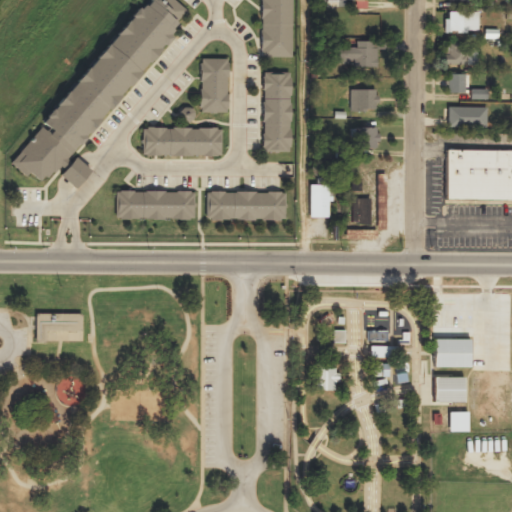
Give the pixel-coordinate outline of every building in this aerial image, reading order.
[(42,123),(40,127),(30,140),(27,142),(9,163),(25,176),(29,173),(39,181),(58,168),(58,167),(73,188),(75,189),(89,172),(70,157),(143,65),(150,60),(177,24),(169,17),(160,4),(164,0),(147,0),(146,2),(130,14),(42,123)] [(291,0),(260,0),(260,57),(291,57),(291,0)] [(477,31),(477,11),(444,11),(445,32),(477,31)] [(376,66),(376,50),(384,50),(384,41),(356,41),(356,48),(332,47),(332,65),(376,66)] [(477,64),(476,42),(446,43),(447,65),(477,64)] [(199,112),(227,112),(227,59),(199,58),(199,112)] [(290,152),(289,73),(262,74),(263,152),(290,152)] [(464,93),(465,74),(447,73),(446,92),(464,93)] [(349,110),(376,110),(376,89),(350,89),(349,110)] [(469,99),(486,99),(487,89),(470,89),(469,99)] [(486,107),(447,107),(447,126),(486,127),(486,107)] [(142,128),(142,155),(221,155),(221,128),(142,128)] [(377,146),(376,128),(350,129),(351,148),(377,146)] [(511,150),(445,150),(445,199),(511,199),(511,150)] [(309,217),(330,217),(330,178),(316,178),(316,184),(309,184),(309,217)] [(114,218),(193,220),(194,192),(115,190),(114,218)] [(285,192),(206,191),(205,219),(285,220),(285,192)] [(369,199),(351,198),(351,224),(369,224),(369,199)] [(32,316),(76,316),(76,341),(54,341),(32,341),(32,316)] [(433,367),(470,367),(469,339),(433,339),(433,367)] [(370,357),(397,357),(397,346),(370,346),(370,357)] [(388,376),(388,363),(372,364),(372,377),(388,376)] [(336,365),(316,365),(316,390),(334,390),(334,382),(337,382),(336,365)] [(463,402),(464,377),(433,377),(432,402),(463,402)] [(449,431),(467,431),(467,412),(448,412),(449,431)]
